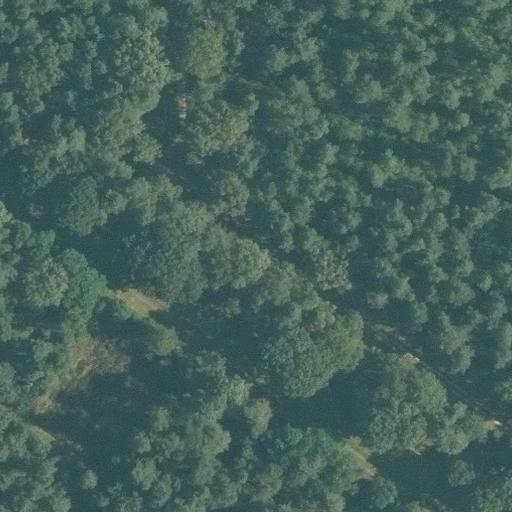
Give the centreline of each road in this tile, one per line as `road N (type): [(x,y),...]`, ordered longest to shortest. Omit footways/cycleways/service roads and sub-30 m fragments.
road 1 (track): [(0,69),(511,428)]
road 2 (track): [(181,121),(287,0)]
road 3 (track): [(174,0),(181,121)]
